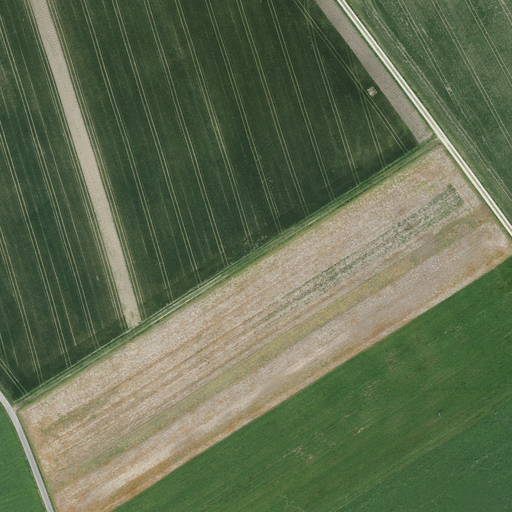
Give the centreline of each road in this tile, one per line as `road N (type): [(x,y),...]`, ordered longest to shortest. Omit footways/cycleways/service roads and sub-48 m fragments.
road 1 (track): [(511,233),(338,0)]
road 2 (track): [(50,511),(0,400)]
